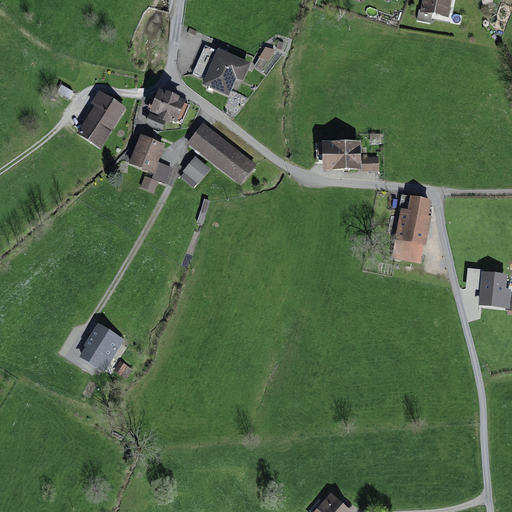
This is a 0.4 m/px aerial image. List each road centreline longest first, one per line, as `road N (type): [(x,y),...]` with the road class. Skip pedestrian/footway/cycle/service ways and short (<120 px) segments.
road 1 (track): [(490,511),(482,391),(432,194),(511,192)]
road 2 (residential): [(179,0),(172,69),(182,89),(312,178),(432,194)]
road 3 (track): [(209,109),(181,147),(156,211),(73,354)]
road 4 (track): [(175,79),(142,97),(86,92),(63,123),(0,171)]
